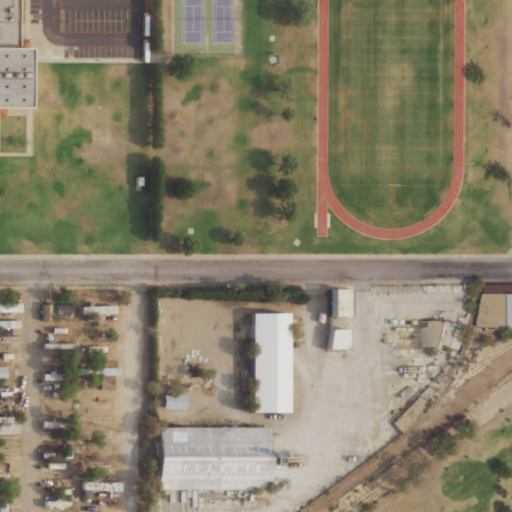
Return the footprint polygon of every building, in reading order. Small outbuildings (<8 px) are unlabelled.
[(0,0),(18,0),(18,39),(27,39),(27,108),(5,108),(5,117),(0,117),(0,0)] [(55,96),(39,96),(39,74),(55,74),(55,96)] [(42,133),(58,133),(58,111),(42,111),(42,133)] [(511,326),(511,327),(479,327),(486,293),(486,283),(511,283),(511,326)] [(347,316),(330,316),(330,288),(347,288),(347,316)] [(0,312),(20,312),(20,302),(1,302),(1,297),(0,297),(0,312)] [(50,303),(42,303),(42,319),(51,319),(50,303)] [(55,313),(73,313),(73,304),(55,304),(55,313)] [(115,313),(115,305),(81,305),(81,313),(115,313)] [(287,411),(250,411),(250,313),(287,313),(287,411)] [(422,347),(422,319),(440,319),(448,320),(457,323),(460,315),(469,318),(459,349),(450,347),(422,347)] [(19,319),(0,319),(0,328),(19,328),(19,319)] [(330,328),(347,328),(347,349),(327,349),(330,328)] [(73,349),(73,342),(51,342),(51,333),(46,333),(46,342),(45,342),(43,342),(43,349),(73,349)] [(99,375),(99,387),(112,387),(112,376),(118,376),(118,367),(79,367),(79,375),(99,375)] [(43,370),(43,379),(71,379),(71,370),(43,370)] [(162,412),(186,412),(186,393),(162,393),(162,412)] [(44,399),(44,411),(73,411),(73,399),(44,399)] [(0,431),(0,416),(11,416),(11,421),(9,421),(9,431),(0,431)] [(40,427),(40,420),(46,421),(46,417),(52,417),(53,421),(73,421),(73,427),(40,427)] [(267,489),(156,489),(156,427),(267,427),(267,489)] [(120,490),(120,481),(82,480),(82,489),(120,490)] [(44,506),(43,500),(55,500),(55,498),(63,497),(63,500),(65,499),(66,505),(63,504),(63,508),(59,508),(59,505),(44,506)]
